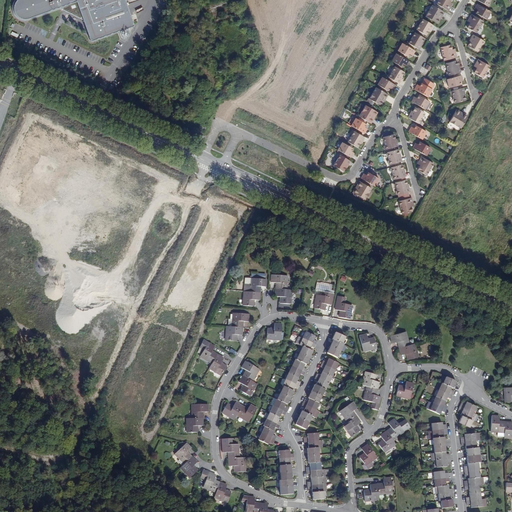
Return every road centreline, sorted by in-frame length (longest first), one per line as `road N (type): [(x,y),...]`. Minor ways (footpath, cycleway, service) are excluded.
road 1 (residential): [(321,321),(271,316),(259,326),(219,390),(214,417),(223,474),(271,500),(302,504)]
road 2 (residential): [(237,132),(336,179),(348,177),(394,113)]
road 3 (residential): [(302,504),(298,451),(285,426),(322,345),(321,321)]
road 4 (secondary): [(218,171),(376,243)]
road 5 (secondary): [(376,243),(222,165)]
road 6 (residential): [(347,511),(347,457),(374,429),(390,367)]
road 7 (secondary): [(376,243),(511,308)]
road 8 (residential): [(460,511),(449,413),(470,386)]
